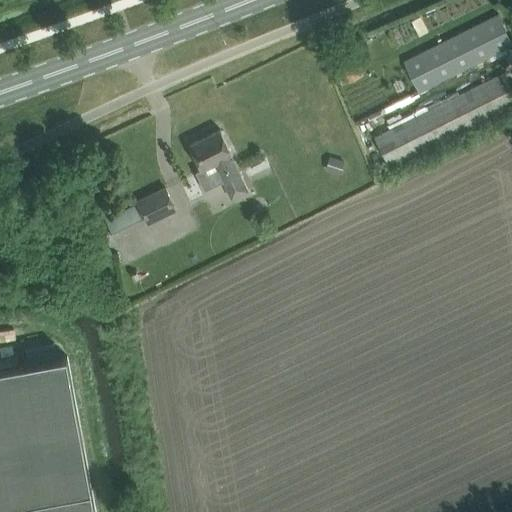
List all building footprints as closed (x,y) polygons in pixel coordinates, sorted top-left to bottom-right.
[(424,52),(404,62),(418,90),(439,80),(494,53),(511,43),(498,15),(424,52)] [(376,136),(390,165),(511,104),(511,86),(505,72),(376,136)] [(189,144),(201,169),(196,172),(204,190),(223,180),(225,185),(241,177),(231,155),(233,154),(221,129),(189,144)] [(330,157),(327,167),(340,171),(343,161),(330,157)] [(136,203),(106,218),(105,218),(115,238),(145,223),(146,225),(176,210),(165,187),(135,202),(136,203)] [(0,511),(96,511),(68,356),(0,368),(0,511)]
